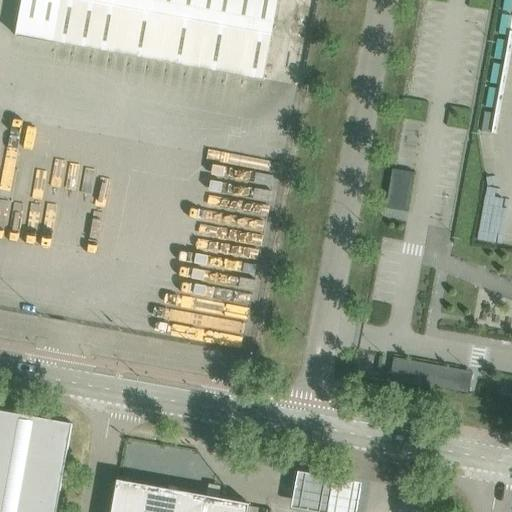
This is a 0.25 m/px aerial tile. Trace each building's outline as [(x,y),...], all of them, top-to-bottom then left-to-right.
[(22,0),(16,36),(263,81),(277,0),(22,0)] [(316,11),(316,0),(281,0),(281,2),(292,3),(291,9),(316,11)] [(0,511),(56,511),(72,424),(0,410),(0,511)] [(298,464),(291,502),(351,511),(356,511),(363,476),(298,464)] [(247,511),(249,504),(233,501),(117,480),(111,511),(247,511)]
